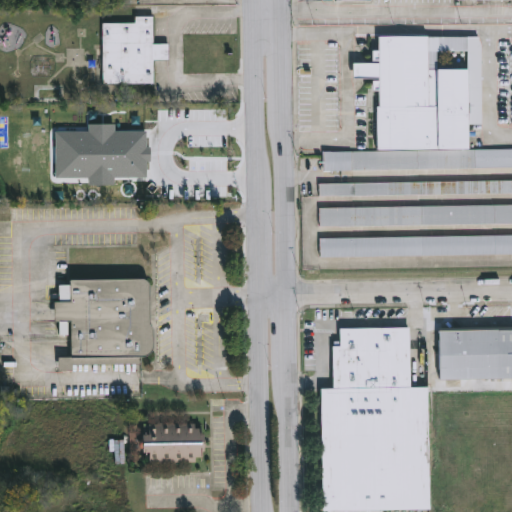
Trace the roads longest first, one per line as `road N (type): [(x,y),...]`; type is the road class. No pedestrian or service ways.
road 1 (residential): [(511,295),(290,299)]
road 2 (secondary): [(260,300),(262,511)]
road 3 (secondary): [(256,8),(258,198)]
road 4 (secondary): [(290,299),(288,121)]
road 5 (secondary): [(292,511),(291,377)]
